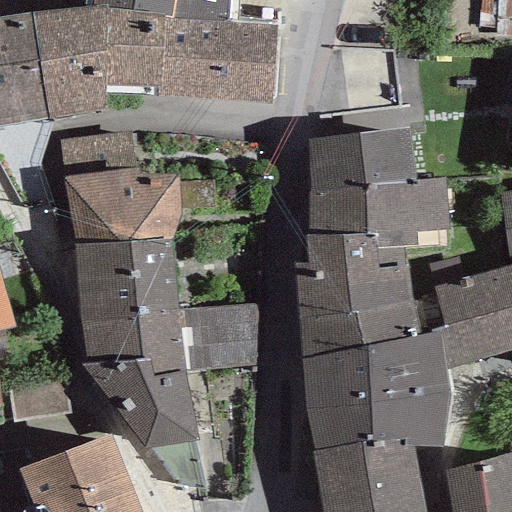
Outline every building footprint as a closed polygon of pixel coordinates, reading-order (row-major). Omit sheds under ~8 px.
[(171,0),(93,0),(92,13),(104,15),(167,23),(171,0)] [(226,0),(171,0),(167,23),(223,28),(226,0)] [(92,13),(31,20),(47,127),(104,118),(104,99),(104,15),(92,13)] [(167,23),(104,15),(104,99),(161,103),(167,23)] [(0,133),(47,127),(31,20),(0,23),(0,133)] [(223,28),(167,23),(161,103),(270,111),(277,32),(223,28)] [(59,143),(63,184),(140,175),(135,135),(59,143)] [(307,198),(304,243),(375,245),(377,256),(416,253),(415,241),(449,238),(445,185),(415,189),(408,135),(304,147),(307,198)] [(63,184),(74,251),(173,248),(180,248),(179,212),(178,184),(178,181),(140,182),(140,175),(63,184)] [(212,184),(178,184),(179,212),(213,210),(212,184)] [(511,194),(499,196),(508,274),(511,272),(511,194)] [(375,245),(304,243),(308,267),(294,269),(300,365),(421,343),(407,274),(380,278),(377,256),(375,245)] [(173,248),(74,251),(84,372),(149,370),(152,386),(185,380),(184,373),(179,311),(173,248)] [(511,272),(508,274),(433,291),(441,340),(446,375),(511,356),(511,272)] [(0,337),(14,334),(0,284),(0,337)] [(260,307),(179,311),(184,373),(264,367),(260,307)] [(421,343),(300,365),(311,457),(413,456),(442,455),(450,398),(446,375),(441,340),(421,343)] [(149,370),(84,372),(144,456),(197,449),(185,380),(152,386),(149,370)] [(6,379),(13,421),(68,413),(62,372),(6,379)] [(135,511),(109,445),(17,478),(30,511),(135,511)] [(423,511),(413,456),(311,457),(320,511),(423,511)] [(511,511),(511,462),(447,479),(453,511),(511,511)]
